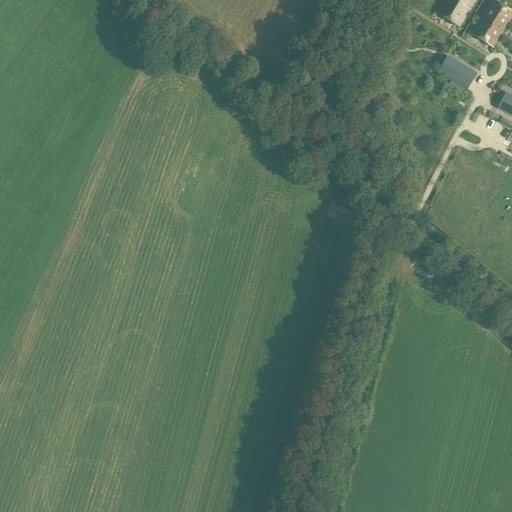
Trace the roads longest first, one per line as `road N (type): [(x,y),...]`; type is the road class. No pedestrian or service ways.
road 1 (unclassified): [(385,205),(141,0)]
road 2 (unclassified): [(301,511),(385,205)]
road 3 (unclassified): [(385,205),(386,161),(347,44),(361,0)]
road 4 (unclassified): [(511,310),(385,205)]
